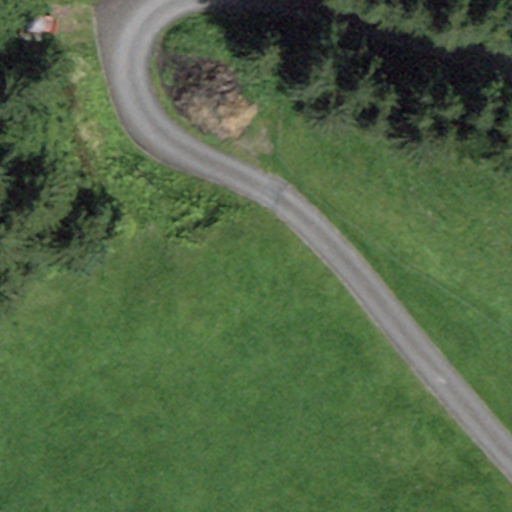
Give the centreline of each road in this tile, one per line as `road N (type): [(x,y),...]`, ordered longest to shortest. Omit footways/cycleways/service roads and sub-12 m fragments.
road 1 (track): [(138,0),(126,11),(122,50),(136,99),(174,136),(270,186),(511,460)]
road 2 (track): [(511,71),(275,0)]
